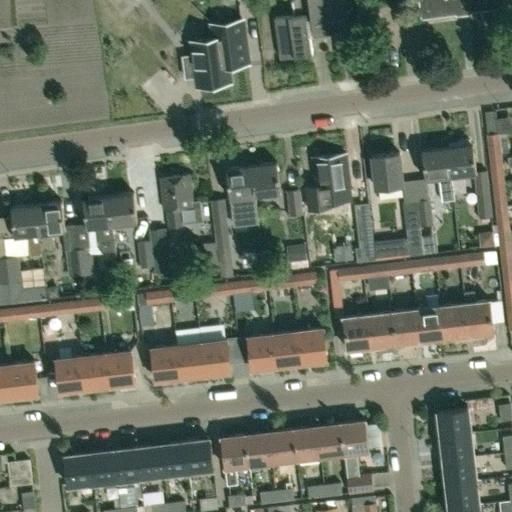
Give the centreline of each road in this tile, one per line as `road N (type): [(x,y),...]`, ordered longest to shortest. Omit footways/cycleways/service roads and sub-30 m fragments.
road 1 (residential): [(0,152),(511,82)]
road 2 (residential): [(0,434),(394,389)]
road 3 (residential): [(408,511),(394,389)]
